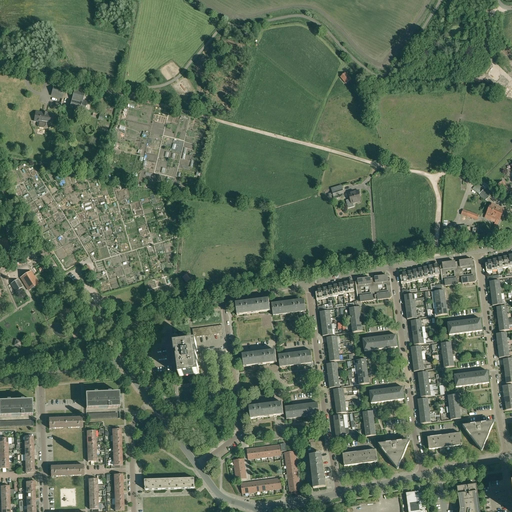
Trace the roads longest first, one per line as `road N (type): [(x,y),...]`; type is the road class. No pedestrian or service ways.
road 1 (unclassified): [(130,98),(428,175),(439,198),(436,244)]
road 2 (residential): [(339,493),(307,283)]
road 3 (residential): [(423,476),(393,266)]
road 4 (residential): [(506,458),(477,251)]
road 5 (unclassified): [(123,331),(86,316),(0,178)]
road 6 (residential): [(197,467),(240,432),(222,299)]
road 7 (residential): [(45,511),(41,372)]
road 8 (unclassified): [(130,98),(0,62)]
